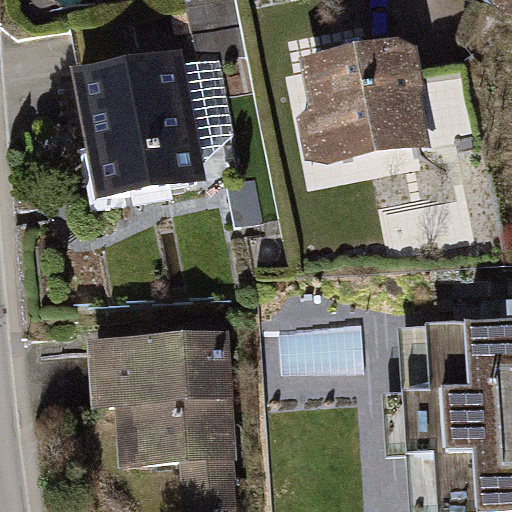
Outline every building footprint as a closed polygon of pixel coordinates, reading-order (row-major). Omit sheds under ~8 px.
[(233,0),(225,0),(187,7),(198,64),(244,56),(233,0)] [(178,9),(70,30),(103,202),(197,184),(173,61),(188,58),(178,9)] [(345,45),(338,56),(340,66),(313,70),(330,159),(418,143),(410,100),(419,95),(421,84),(415,75),(405,74),(401,53),(372,59),(370,50),(359,42),(345,45)] [(256,180),(226,185),(234,229),(264,224),(256,180)] [(511,511),(511,324),(465,328),(469,392),(450,393),(454,457),(474,456),(477,511),(511,511)] [(469,392),(465,328),(438,329),(442,394),(425,395),(428,459),(447,458),(449,511),(477,511),(474,456),(454,457),(450,393),(469,392)] [(442,394),(438,329),(410,331),(414,395),(402,396),(406,460),(418,459),(421,511),(449,511),(447,458),(428,459),(425,395),(442,394)] [(222,341),(96,349),(100,410),(120,409),(124,468),(229,461),(222,341)]
